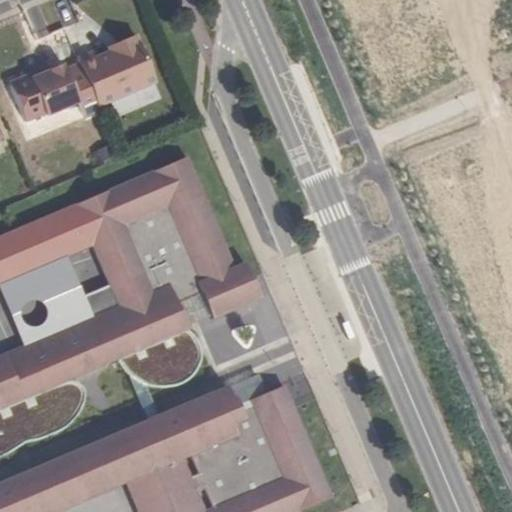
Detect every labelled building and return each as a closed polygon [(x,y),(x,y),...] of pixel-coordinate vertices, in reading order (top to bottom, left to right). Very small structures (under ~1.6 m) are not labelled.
[(154,82),(134,34),(116,42),(118,47),(108,51),(93,58),(91,51),(76,58),(78,63),(96,107),(154,82)] [(108,51),(118,47),(116,42),(106,47),(108,51)] [(96,107),(78,63),(64,69),(62,64),(45,71),(29,78),(24,76),(12,81),(10,87),(24,121),(44,113),(45,116),(77,102),(83,118),(98,112),(96,107)] [(44,67),(24,76),(29,78),(45,71),(44,67)] [(231,268),(184,158),(72,206),(106,286),(80,297),(89,319),(96,316),(100,324),(93,328),(108,363),(113,361),(121,371),(134,382),(148,387),(159,388),(170,387),(182,382),(191,372),(199,359),(197,344),(183,331),(187,329),(176,304),(200,294),(211,319),(259,299),(251,279),(244,263),(231,268)] [(67,423),(78,409),(79,395),(73,385),(68,383),(52,387),(41,391),(26,356),(24,357),(21,347),(0,356),(0,459),(11,452),(11,443),(11,440),(32,441),(32,444),(44,440),(54,435),(61,430),(67,423)] [(316,399),(307,378),(283,388),(292,409),(316,399)] [(298,511),(330,499),(292,409),(283,388),(282,387),(248,401),(235,407),(236,411),(223,416),(218,404),(216,404),(211,393),(0,482),(0,511),(54,511),(109,489),(173,462),(180,481),(172,484),(179,499),(187,496),(193,511),(298,511)] [(193,511),(187,496),(179,499),(172,484),(180,481),(173,462),(109,489),(118,511),(193,511)]
